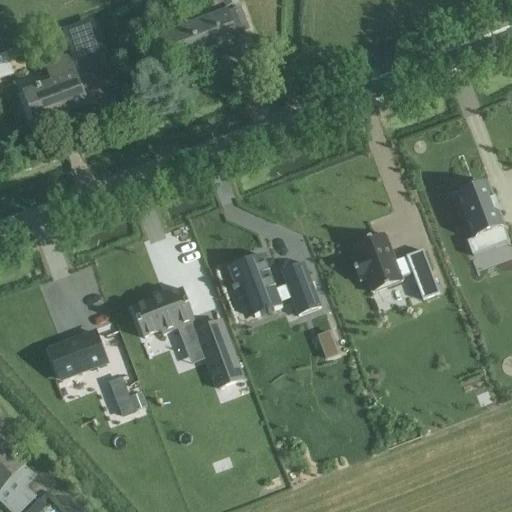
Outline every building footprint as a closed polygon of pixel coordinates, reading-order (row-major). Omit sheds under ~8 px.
[(221,0),(225,8),(239,3),(237,0),(221,0)] [(149,41),(158,64),(198,49),(200,54),(239,39),(237,35),(250,31),(241,8),(228,12),(228,11),(149,41)] [(24,93),(36,124),(87,104),(69,57),(46,65),(52,82),(24,93)] [(488,185),(458,197),(474,240),(467,243),(472,258),(510,244),(498,213),(500,212),(500,211),(498,212),(494,202),(496,202),(496,200),(494,201),(488,185)] [(360,257),(352,260),(361,282),(369,279),(374,293),(404,281),(403,279),(414,274),(424,300),(441,293),(424,250),(407,256),(408,259),(397,263),(386,234),(356,246),(360,257)] [(261,257),(229,269),(237,291),(243,289),(254,319),(281,309),(261,257)] [(299,318),(321,310),(304,265),(281,273),(286,287),(292,301),(299,318)] [(183,290),(132,310),(144,340),(161,333),(163,337),(185,329),(192,347),(200,343),(218,390),(243,381),(221,323),(199,332),(183,290)] [(95,334),(50,351),(61,382),(107,365),(95,334)] [(114,396),(126,392),(121,381),(110,385),(114,396)] [(29,511),(43,499),(28,485),(36,478),(25,466),(9,451),(9,450),(0,440),(0,510),(2,511),(3,511),(4,511),(29,511)]
